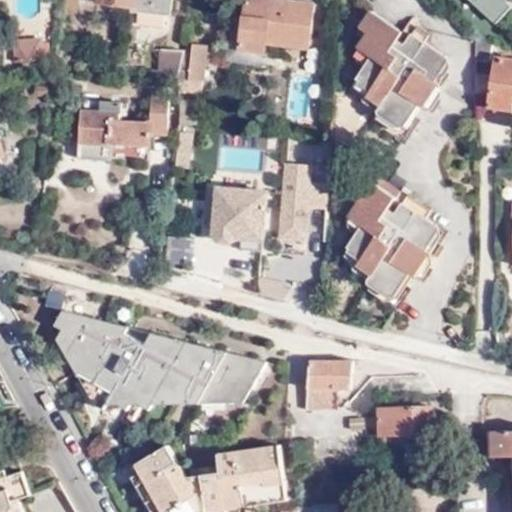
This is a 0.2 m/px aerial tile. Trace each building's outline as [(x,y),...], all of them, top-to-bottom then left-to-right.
[(101,0),(101,3),(137,7),(137,12),(139,14),(137,25),(166,27),(167,17),(174,18),(175,0),(101,0)] [(315,7),(258,0),(246,0),(241,49),(266,52),(268,43),(310,48),(315,7)] [(478,0),(503,23),(511,11),(511,5),(506,0),(478,0)] [(405,32),(371,11),(360,28),(369,33),(359,49),(372,57),(359,79),(372,88),(364,101),(380,112),(375,120),(405,140),(422,113),(417,109),(423,101),(433,108),(443,93),(437,89),(453,64),(424,45),(428,37),(418,31),(409,46),(400,40),(405,32)] [(44,35),(18,40),(22,59),(56,53),(54,41),(46,42),(44,35)] [(479,59),(490,60),(496,42),(479,35),(479,59)] [(209,47),(189,44),(181,78),(187,79),(185,92),(204,94),(209,47)] [(185,51),(165,45),(159,71),(179,76),(185,51)] [(511,58),(500,56),(492,107),(511,109),(511,58)] [(479,59),(479,75),(490,74),(490,60),(479,59)] [(87,109),(85,110),(83,141),(115,143),(151,145),(152,133),(170,134),(172,92),(154,91),(152,119),(123,117),(124,102),(87,99),(87,109)] [(198,101),(178,102),(176,127),(187,129),(188,122),(201,123),(202,109),(197,109),(198,101)] [(511,110),(481,108),(480,122),(511,125),(511,116),(511,110)] [(195,135),(184,134),(182,160),(192,162),(195,135)] [(82,156),(114,158),(115,143),(83,141),(82,156)] [(391,209),(402,191),(380,176),(374,184),(371,182),(347,219),(360,229),(348,246),(363,257),(357,268),(376,282),(373,288),(384,296),(399,307),(415,283),(407,278),(413,270),(423,277),(433,262),(431,261),(441,245),(438,242),(444,232),(427,220),(433,211),(411,196),(398,215),(391,209)] [(294,240),(328,244),(331,183),(296,180),(294,240)] [(242,191),(217,189),(215,237),(219,243),(230,243),(237,238),(242,238),(241,249),(264,249),(266,190),(261,190),(261,187),(243,187),(242,191)] [(294,287),(255,276),(256,292),(284,300),(294,287)] [(504,326),(501,285),(476,287),(479,327),(504,326)] [(127,333),(129,327),(65,311),(56,326),(64,330),(58,340),(96,403),(112,412),(115,405),(126,405),(130,410),(133,404),(145,404),(150,411),(155,404),(246,403),(269,362),(152,332),(147,343),(127,333)] [(147,343),(152,332),(129,327),(127,333),(147,343)] [(339,355),(339,351),(309,343),(310,409),(288,410),(288,441),(296,441),(296,468),(367,466),(366,420),(348,407),(338,407),(337,391),(353,390),(353,360),(339,355)] [(373,416),(374,439),(407,438),(436,437),(434,409),(383,410),(383,415),(373,416)] [(511,434),(494,435),(496,461),(511,460),(511,434)] [(165,511),(233,511),(241,508),(243,509),(290,501),(281,445),(225,453),(225,464),(193,468),(194,476),(188,477),(171,446),(166,446),(137,464),(160,503),(165,511)] [(151,509),(160,503),(137,464),(129,469),(151,509)] [(0,511),(25,511),(20,498),(30,495),(22,469),(7,475),(5,469),(0,470),(0,511)] [(165,511),(160,503),(151,509),(153,511),(165,511)]
